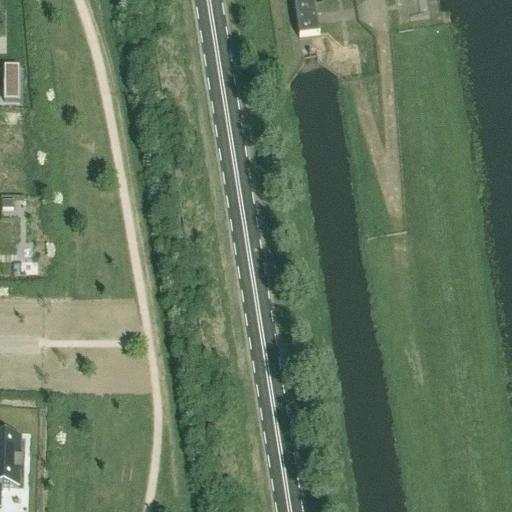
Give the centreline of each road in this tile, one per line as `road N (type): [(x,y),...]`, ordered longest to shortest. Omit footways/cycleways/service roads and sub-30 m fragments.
road 1 (unknown): [(102,0),(126,102),(161,344),(167,442),(156,511)]
road 2 (primary): [(282,511),(205,0)]
road 3 (unclassified): [(412,305),(371,0)]
